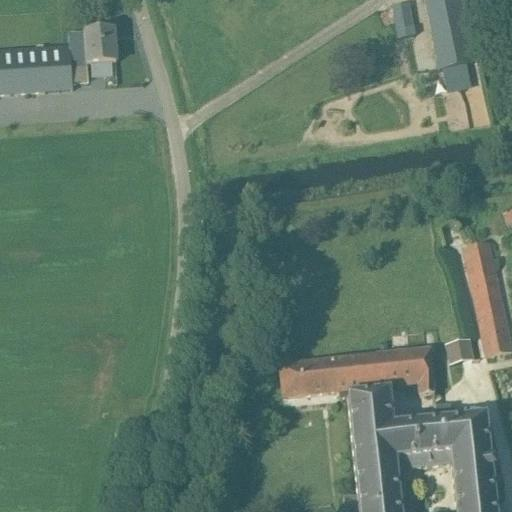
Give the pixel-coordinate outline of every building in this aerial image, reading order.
[(423,0),(437,73),(471,67),(472,70),(485,67),(471,0),(423,0)] [(413,31),(409,5),(390,8),(394,34),(396,34),(413,31)] [(68,52),(55,53),(46,96),(72,94),(71,87),(87,86),(86,69),(115,67),(112,35),(67,38),(68,52)] [(0,99),(46,96),(55,53),(0,57),(0,99)] [(0,264),(109,258),(106,220),(70,222),(68,190),(107,188),(103,132),(0,138),(0,264)] [(511,215),(503,218),(506,230),(511,228),(511,215)] [(511,356),(488,247),(461,253),(484,362),(511,356)] [(474,365),(469,344),(444,349),(448,370),(474,365)] [(299,370),(279,372),(282,403),(302,400),(337,397),(337,402),(346,401),(356,500),(342,502),(343,511),(493,511),(484,421),(451,425),(449,410),(434,411),(434,418),(425,419),(426,428),(391,432),(386,390),(417,386),(418,400),(433,398),(428,355),(299,370)]
